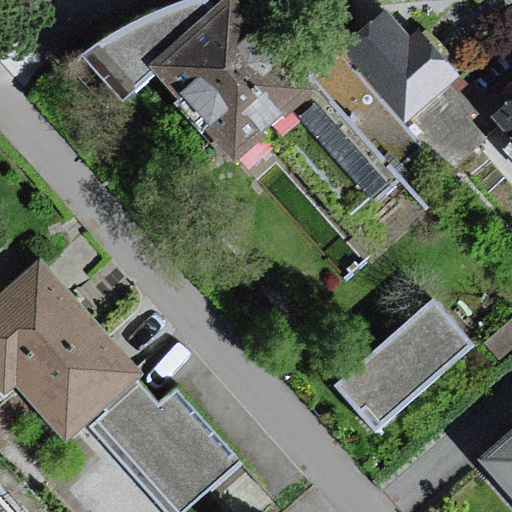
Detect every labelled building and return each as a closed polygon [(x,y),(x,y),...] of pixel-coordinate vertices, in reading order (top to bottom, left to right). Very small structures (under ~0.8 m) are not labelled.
[(245,190),(292,148),(271,124),(288,109),(276,95),(300,77),(238,0),(216,0),(213,3),(210,0),(179,0),(134,16),(77,50),(123,101),(156,74),(226,164),(245,190)] [(271,124),(292,148),(353,215),(426,150),(445,174),(484,145),(448,99),(456,87),(387,13),(300,77),(276,95),(288,109),(271,124)] [(511,107),(503,115),(511,124),(511,107)] [(49,267),(0,309),(0,388),(13,404),(28,391),(76,448),(95,432),(163,511),(194,511),(247,467),(184,394),(170,407),(49,267)] [(436,302),(343,385),(381,428),(474,345),(455,323),(436,302)] [(511,345),(511,319),(487,342),(500,356),(511,345)] [(511,430),(479,460),(511,496),(511,430)] [(36,511),(3,476),(0,478),(0,511),(36,511)]
